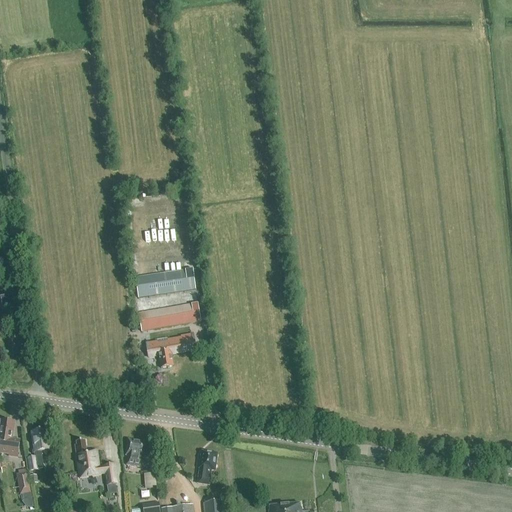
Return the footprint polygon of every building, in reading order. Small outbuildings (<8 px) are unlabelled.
[(137,298),(195,290),(192,270),(134,279),(137,298)] [(11,296),(1,298),(3,308),(13,306),(11,296)] [(141,332),(200,322),(197,304),(138,314),(141,332)] [(196,351),(194,341),(193,334),(181,336),(181,338),(167,340),(167,342),(158,344),(158,342),(146,343),(149,356),(159,354),(161,369),(173,367),(171,355),(196,351)] [(1,449),(0,454),(9,455),(9,456),(17,457),(18,450),(11,449),(12,444),(15,424),(1,422),(0,431),(0,443),(3,444),(2,449),(1,449)] [(41,452),(50,451),(47,432),(32,434),(36,459),(28,461),(30,473),(37,471),(44,470),(41,452)] [(126,457),(128,457),(126,466),(141,469),(143,459),(144,460),(146,444),(129,441),(126,457)] [(106,488),(108,487),(109,495),(117,494),(114,467),(104,468),(99,469),(97,452),(86,453),(85,442),(77,443),(77,446),(75,447),(79,479),(100,477),(100,476),(105,476),(106,488)] [(215,467),(217,455),(216,455),(216,454),(211,454),(202,453),(199,469),(197,480),(209,482),(211,471),(214,472),(214,470),(215,471),(216,467),(215,467)] [(27,474),(16,476),(20,496),(30,494),(27,474)] [(204,511),(224,511),(223,500),(220,500),(220,503),(204,504),(204,511)] [(160,511),(159,503),(143,505),(144,511),(160,511)]
